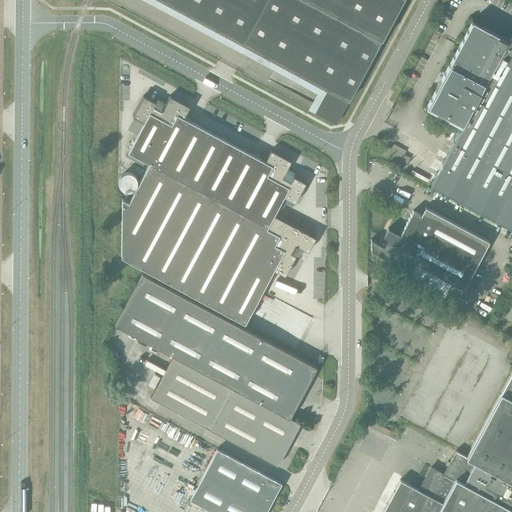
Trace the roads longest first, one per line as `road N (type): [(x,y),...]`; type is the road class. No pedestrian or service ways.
road 1 (tertiary): [(22,18),(18,511)]
road 2 (unclassified): [(291,511),(347,404),(350,148)]
road 3 (unclassified): [(22,18),(107,24),(350,148)]
road 4 (unclassified): [(429,0),(358,130)]
